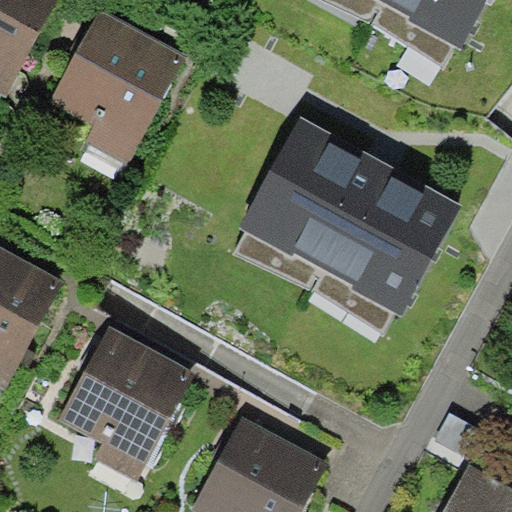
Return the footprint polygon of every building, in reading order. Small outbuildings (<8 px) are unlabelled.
[(58,0),(0,0),(0,98),(5,101),(58,0)] [(486,0),(320,0),(450,69),(486,0)] [(185,64),(93,14),(44,102),(91,128),(84,141),(129,166),(185,64)] [(469,205),(300,116),(225,256),(394,345),(469,205)] [(60,285),(0,252),(0,381),(5,384),(60,285)] [(191,381),(101,332),(52,421),(99,447),(91,462),(134,486),(191,381)] [(300,511),(325,463),(237,420),(190,511),(300,511)] [(511,511),(511,500),(462,473),(439,511),(511,511)]
